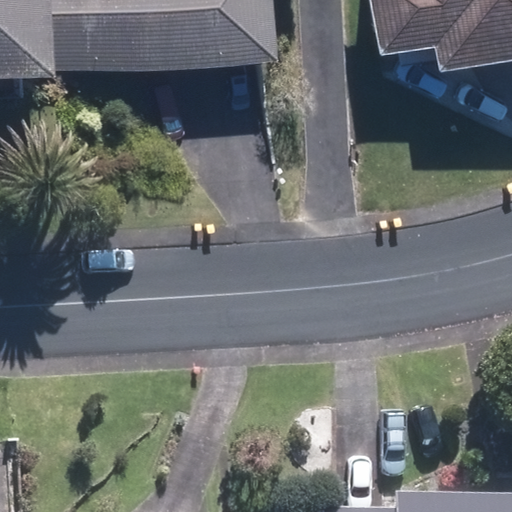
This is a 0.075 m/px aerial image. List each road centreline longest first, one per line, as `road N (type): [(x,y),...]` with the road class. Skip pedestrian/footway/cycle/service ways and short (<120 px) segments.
road 1 (residential): [(511,247),(430,272),(0,303)]
road 2 (unknown): [(297,232),(292,0)]
